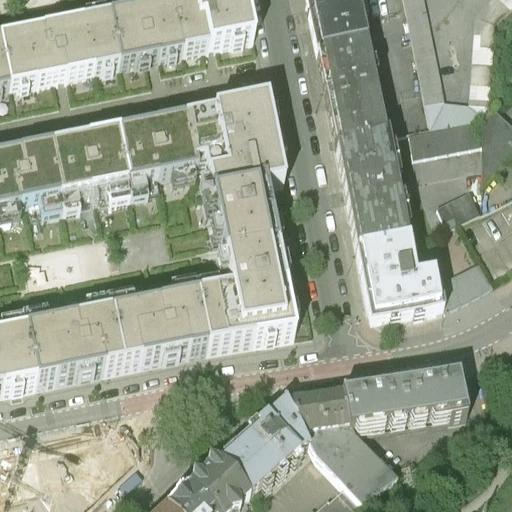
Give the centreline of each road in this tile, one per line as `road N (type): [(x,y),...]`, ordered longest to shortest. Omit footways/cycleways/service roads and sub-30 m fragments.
road 1 (residential): [(0,138),(297,76)]
road 2 (residential): [(350,362),(297,76)]
road 3 (residential): [(511,313),(350,362)]
road 4 (residential): [(149,404),(0,433)]
road 5 (residential): [(350,362),(223,388)]
